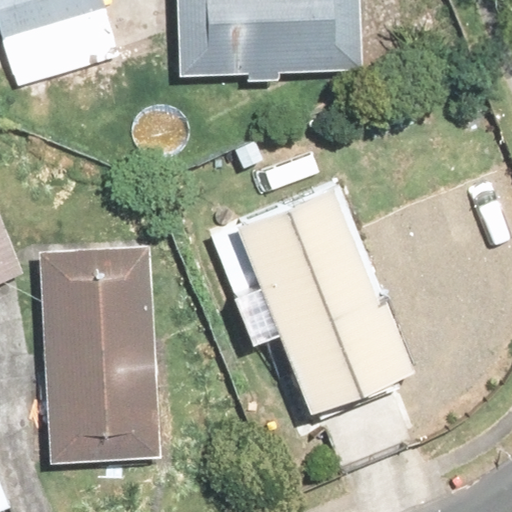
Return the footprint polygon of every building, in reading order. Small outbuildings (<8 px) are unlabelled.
[(100,0),(0,0),(0,37),(15,89),(118,59),(100,0)] [(361,0),(176,0),(179,73),(364,67),(361,0)] [(46,139),(0,121),(0,171),(29,182),(46,139)] [(338,185),(237,225),(260,284),(235,294),(254,342),(279,331),(311,411),(413,371),(338,185)] [(0,194),(0,277),(29,266),(0,194)] [(161,457),(148,246),(35,252),(48,463),(161,457)] [(0,479),(0,509),(10,506),(0,479)]
